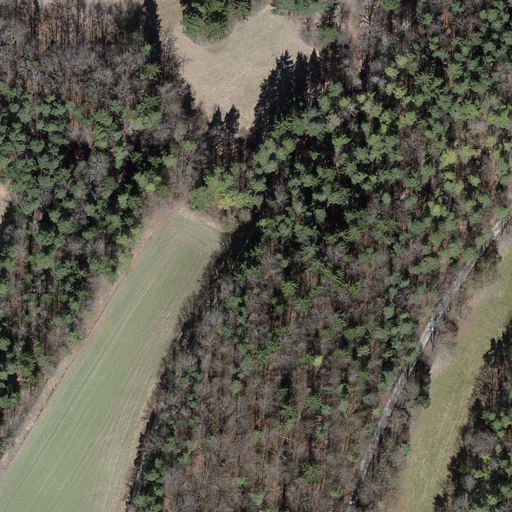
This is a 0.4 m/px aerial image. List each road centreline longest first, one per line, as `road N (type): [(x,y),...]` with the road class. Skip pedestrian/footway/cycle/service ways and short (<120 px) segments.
road 1 (track): [(138,511),(177,383),(279,170),(426,0)]
road 2 (track): [(351,511),(372,444),(450,293),(511,211)]
